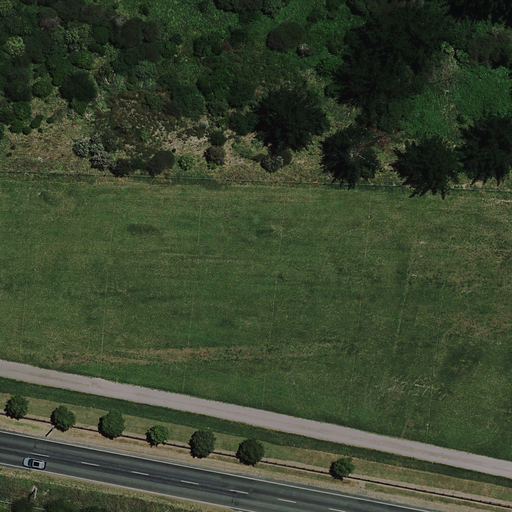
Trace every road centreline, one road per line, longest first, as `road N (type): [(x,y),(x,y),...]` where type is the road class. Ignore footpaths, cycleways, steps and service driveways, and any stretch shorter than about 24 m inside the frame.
road 1 (track): [(0,368),(511,471)]
road 2 (tertiary): [(0,448),(327,511)]
